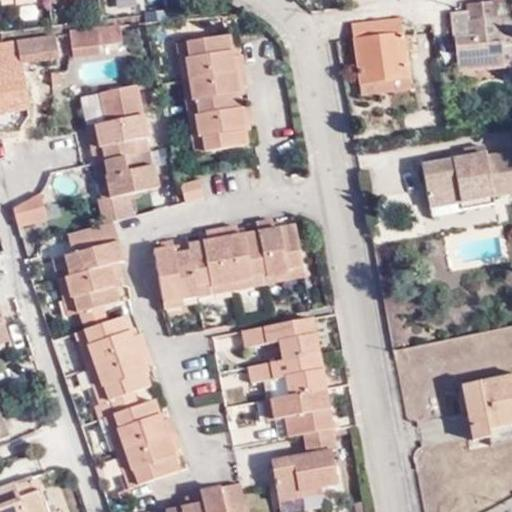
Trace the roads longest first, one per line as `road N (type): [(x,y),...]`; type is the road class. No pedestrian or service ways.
road 1 (residential): [(330,187),(136,228),(200,461)]
road 2 (residential): [(395,511),(330,187)]
road 3 (residential): [(0,210),(102,511)]
road 4 (residential): [(330,187),(302,25)]
